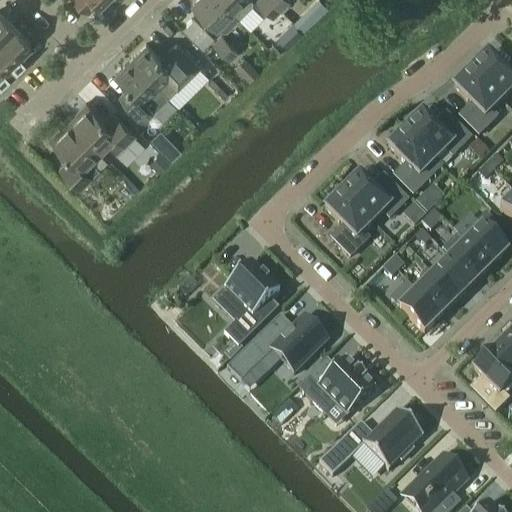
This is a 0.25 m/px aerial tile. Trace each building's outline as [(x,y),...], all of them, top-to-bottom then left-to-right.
[(102,3),(104,0),(76,0),(88,12),(99,1),(102,3)] [(239,17),(221,0),(192,0),(216,25),(222,31),(226,31),(238,19),(239,17)] [(221,0),(239,17),(252,5),(252,1),(251,0),(221,0)] [(282,10),(272,0),(255,0),(255,1),(273,19),(282,10)] [(287,0),(272,0),(282,10),(289,2),(287,0)] [(0,41),(16,26),(1,11),(0,12),(0,41)] [(204,47),(216,36),(197,16),(185,27),(204,47)] [(0,89),(1,91),(7,86),(26,66),(18,58),(33,43),(16,26),(0,41),(0,89)] [(230,62),(240,52),(221,35),(212,45),(230,62)] [(148,44),(132,59),(169,97),(199,68),(201,66),(181,46),(177,43),(170,50),(175,55),(167,63),(162,58),(148,44)] [(486,56),(469,73),(500,104),(511,94),(511,95),(511,67),(504,76),(486,56)] [(119,96),(127,103),(145,121),(169,97),(132,59),(116,75),(128,87),(119,96)] [(490,115),(500,104),(469,73),(452,90),(470,109),(458,120),(477,139),(495,120),(490,115)] [(80,115),(71,123),(100,152),(109,144),(116,151),(134,133),(115,114),(106,122),(88,103),(78,113),(80,115)] [(404,133),(436,163),(446,153),(451,159),(469,141),(450,123),(439,134),(421,116),(404,133)] [(92,161),(100,152),(71,123),(63,131),(62,129),(53,138),(71,158),(61,167),(81,187),(100,169),(92,161)] [(436,163),(404,133),(387,150),(406,168),(394,180),(413,198),(441,169),(442,169),(436,163)] [(496,159),(487,168),(494,175),(503,166),(496,159)] [(494,175),(487,168),(477,177),(484,184),(494,175)] [(342,195),(373,226),(383,216),(389,221),(407,203),(388,185),(377,196),(359,178),(342,195)] [(373,226),(342,195),(341,196),(339,194),(331,202),(333,204),(325,212),(343,230),(332,241),(350,260),(368,242),(362,236),(373,226)] [(424,198),(417,205),(427,215),(434,208),(424,198)] [(511,199),(499,212),(511,225),(511,199)] [(421,226),(425,230),(430,235),(442,223),(433,214),(421,226)] [(490,271),(507,255),(493,241),(502,232),(486,216),(476,225),(477,227),(461,242),(465,246),(490,271)] [(429,242),(421,234),(415,240),(423,248),(429,242)] [(465,246),(449,262),(474,287),(490,271),(465,246)] [(474,288),(474,287),(449,262),(445,258),(445,259),(429,274),(458,303),(474,288)] [(388,266),(397,275),(403,269),(394,260),(388,266)] [(251,265),(224,292),(247,314),(224,337),(233,346),(238,352),(240,350),(278,312),(270,303),(279,294),(278,293),(278,294),(268,284),(269,283),(268,282),(267,283),(264,281),(262,278),(263,277),(262,276),(261,277),(251,267),(252,266),(251,265)] [(397,275),(388,266),(383,271),(392,280),(397,275)] [(416,294),(441,320),(457,304),(458,303),(429,274),(428,275),(413,291),(416,294)] [(416,294),(415,295),(399,311),(424,337),(440,321),(441,320),(416,294)] [(280,319),(226,372),(241,387),(272,357),(293,378),(327,344),(325,342),(327,339),(316,329),(314,331),(303,320),(292,331),(280,319)] [(491,357),(511,378),(511,344),(507,340),(491,357)] [(240,350),(238,352),(233,346),(223,356),(230,363),(242,352),(240,350)] [(500,398),(511,385),(511,378),(491,357),(473,374),(482,382),(471,393),(494,416),(506,403),(500,398)] [(298,391),(326,419),(336,409),(346,420),(375,392),(364,380),(365,379),(358,372),(357,373),(345,362),(335,372),(326,364),(298,391)] [(360,426),(318,467),(332,481),(363,449),(388,474),(389,473),(388,473),(401,460),(403,462),(413,453),(410,451),(421,440),(421,441),(422,440),(396,414),(395,414),(396,415),(372,439),(360,426)] [(413,489),(403,499),(416,511),(419,511),(425,506),(427,508),(430,505),(436,511),(465,483),(442,460),(434,468),(431,470),(432,471),(416,487),(415,486),(413,489)] [(386,494),(377,503),(386,511),(388,511),(396,504),(386,494)]
